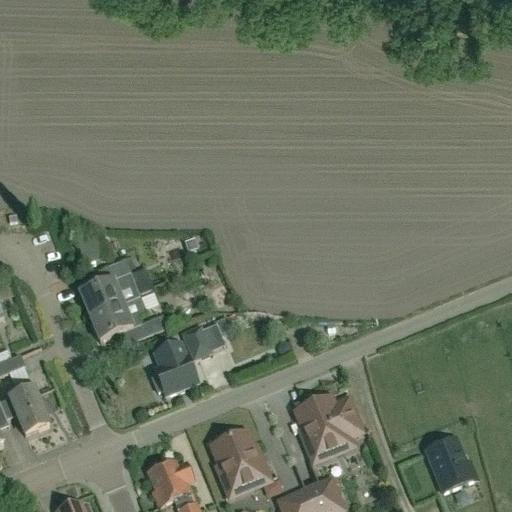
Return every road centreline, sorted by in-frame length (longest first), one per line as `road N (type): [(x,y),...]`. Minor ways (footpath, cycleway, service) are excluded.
road 1 (unclassified): [(101,453),(511,286)]
road 2 (residential): [(0,240),(30,271),(101,453)]
